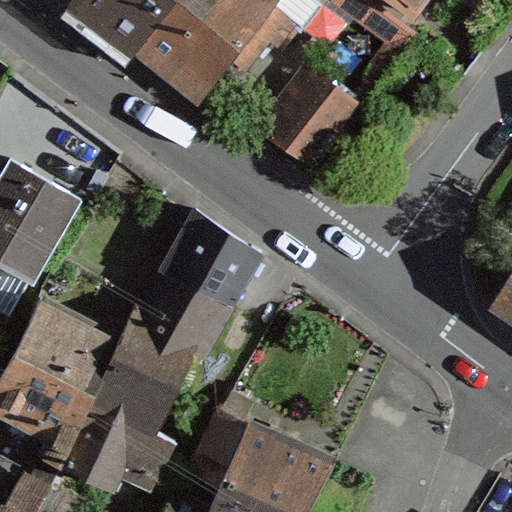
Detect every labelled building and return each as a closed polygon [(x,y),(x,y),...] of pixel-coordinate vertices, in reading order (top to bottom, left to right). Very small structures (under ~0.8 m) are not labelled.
[(88,0),(145,42),(197,0),(88,0)] [(323,3),(319,0),(197,0),(145,42),(209,89),(234,57),(245,66),(269,35),(276,41),(292,20),(302,28),(323,3)] [(417,0),(395,0),(410,10),(417,0)] [(415,35),(403,25),(373,62),(385,72),(415,35)] [(262,127),(312,167),(354,115),(304,75),(262,127)] [(78,196),(12,158),(0,179),(0,256),(32,275),(78,196)] [(259,251),(197,210),(166,266),(231,302),(259,251)] [(0,256),(0,332),(14,340),(46,283),(32,275),(0,256)] [(231,302),(166,266),(144,305),(202,337),(209,341),(231,302)] [(511,272),(494,301),(511,313),(511,272)] [(120,338),(42,298),(26,335),(0,380),(0,407),(56,437),(46,457),(59,464),(61,460),(94,395),(120,338)] [(120,338),(94,395),(156,427),(202,337),(144,305),(138,302),(120,338)] [(231,390),(222,409),(242,418),(251,400),(231,390)] [(156,427),(94,395),(61,460),(65,462),(112,486),(122,468),(152,483),(176,437),(156,427)] [(202,448),(231,462),(249,421),(242,418),(222,409),(221,408),(202,448)] [(308,511),(335,460),(249,421),(231,462),(221,485),(213,504),(209,511),(308,511)] [(202,448),(190,470),(221,485),(231,462),(202,448)] [(53,485),(65,462),(61,460),(59,464),(46,457),(17,511),(35,511),(50,484),(53,485)] [(190,470),(180,489),(213,504),(221,485),(190,470)] [(53,485),(50,484),(35,511),(76,511),(82,500),(53,485)] [(164,511),(209,511),(213,504),(180,489),(178,488),(164,511)]
